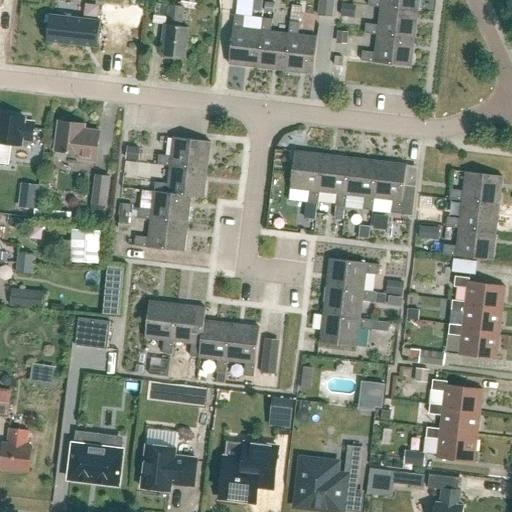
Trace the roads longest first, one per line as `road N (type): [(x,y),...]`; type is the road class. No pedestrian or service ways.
road 1 (residential): [(266,108),(0,78)]
road 2 (residential): [(511,103),(435,130),(266,108)]
road 3 (residential): [(307,277),(247,268),(266,108)]
